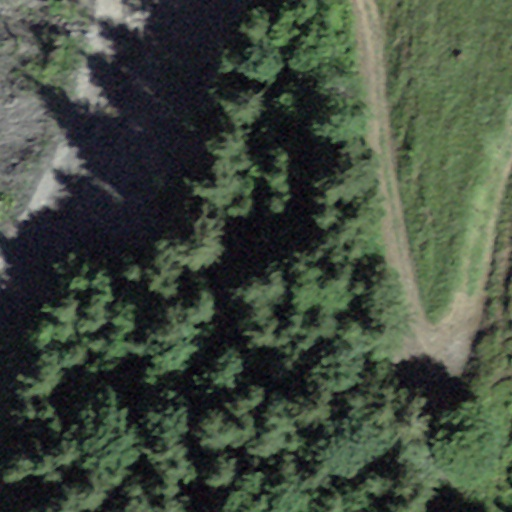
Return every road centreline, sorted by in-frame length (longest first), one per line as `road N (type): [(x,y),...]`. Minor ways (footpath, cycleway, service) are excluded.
road 1 (track): [(346,0),(361,48),(397,337),(421,356),(451,329),(477,204),(511,121)]
road 2 (track): [(0,303),(73,73),(83,0)]
